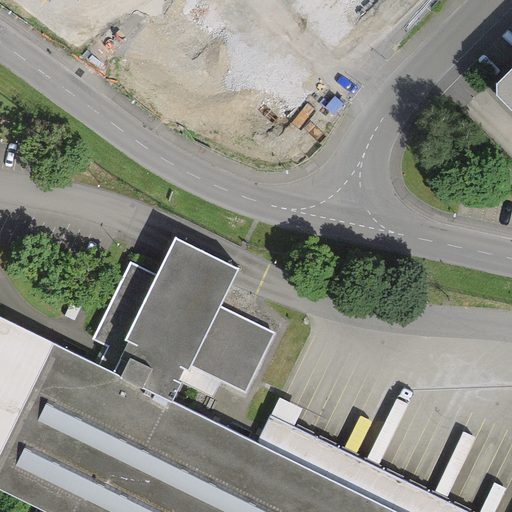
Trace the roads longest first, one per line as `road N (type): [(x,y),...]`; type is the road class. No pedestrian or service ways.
road 1 (unclassified): [(0,42),(173,165),(257,202),(341,221)]
road 2 (unclassified): [(491,0),(381,118),(341,221)]
road 3 (unclassified): [(341,221),(511,258)]
